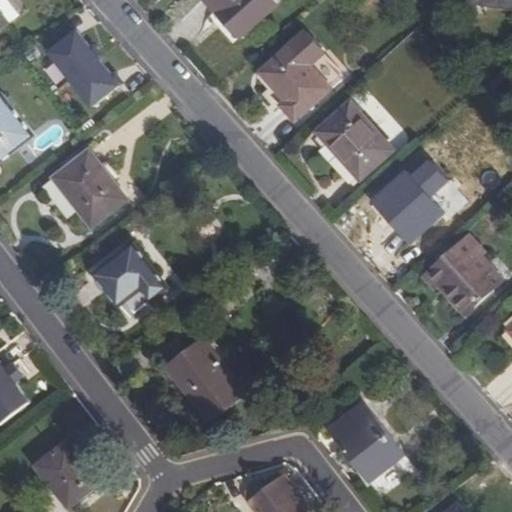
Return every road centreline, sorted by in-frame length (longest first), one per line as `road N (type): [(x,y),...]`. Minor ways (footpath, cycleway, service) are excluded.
road 1 (residential): [(109,0),(511,454)]
road 2 (residential): [(0,261),(169,483)]
road 3 (residential): [(352,511),(301,448),(169,483)]
